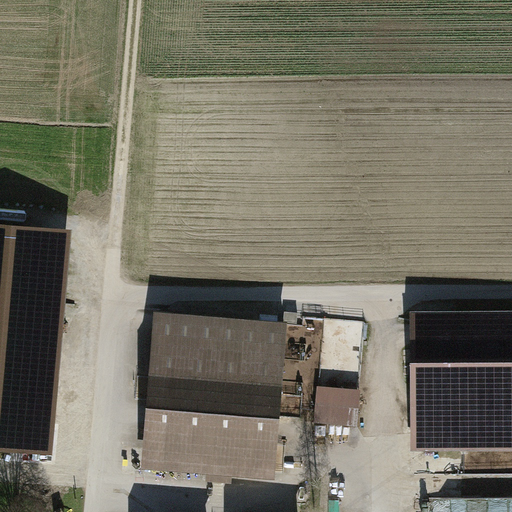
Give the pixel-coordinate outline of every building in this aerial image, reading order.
[(0,220),(0,447),(52,452),(72,227),(0,220)] [(298,313),(285,311),(284,322),(297,323),(298,313)] [(284,323),(157,312),(146,450),(199,454),(198,464),(208,465),(207,478),(223,480),(224,471),(272,475),(284,323)] [(511,446),(511,319),(414,320),(414,446),(511,446)] [(317,395),(315,421),(356,425),(359,399),(317,395)]
